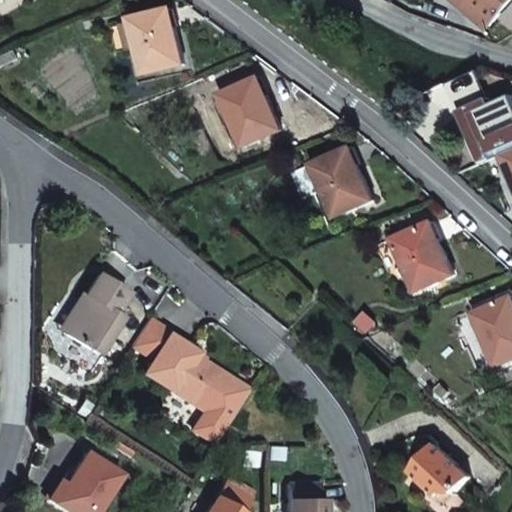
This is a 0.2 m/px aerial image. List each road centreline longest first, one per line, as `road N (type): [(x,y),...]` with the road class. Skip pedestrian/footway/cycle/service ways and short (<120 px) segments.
road 1 (residential): [(19,147),(278,353),(342,420),(360,511)]
road 2 (residential): [(511,246),(222,0)]
road 3 (residential): [(19,147),(16,385),(0,471)]
road 4 (residential): [(511,59),(371,0)]
